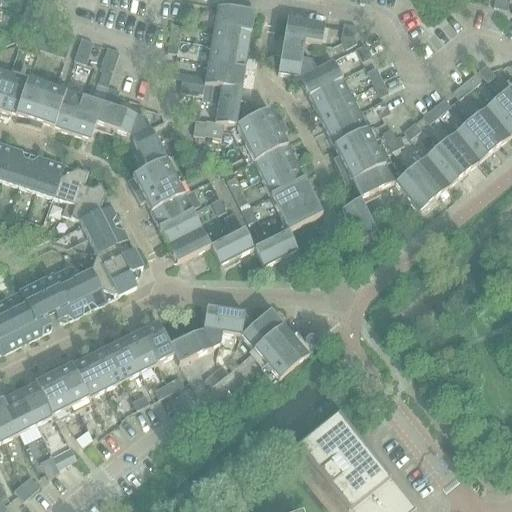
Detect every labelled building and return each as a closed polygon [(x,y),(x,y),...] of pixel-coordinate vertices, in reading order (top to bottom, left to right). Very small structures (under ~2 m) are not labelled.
[(28,0),(27,5),(37,8),(41,9),(43,0),(28,0)] [(506,13),(509,3),(497,0),(494,0),(492,9),(506,13)] [(27,5),(23,18),(34,18),(37,8),(27,5)] [(217,9),(214,29),(251,35),(254,15),(217,9)] [(39,27),(34,18),(23,18),(30,32),(39,27)] [(287,20),(284,39),(321,46),(324,26),(287,20)] [(343,26),(342,33),(340,42),(353,40),(355,28),(343,26)] [(171,27),(169,41),(179,43),(182,29),(171,27)] [(214,29),(210,48),(248,54),(251,35),(214,29)] [(32,38),(39,52),(47,43),(42,33),(32,38)] [(54,56),(65,60),(72,38),(60,34),(57,46),(54,56)] [(284,39),(281,58),(301,61),(304,45),(313,46),(311,56),(322,58),(324,48),(321,48),(321,46),(284,39)] [(340,42),(345,52),(356,47),(353,40),(340,42)] [(86,67),(93,45),(80,41),(73,63),(86,67)] [(166,55),(177,57),(179,43),(169,41),(166,55)] [(57,46),(47,43),(39,52),(54,56),(57,46)] [(361,65),(370,60),(364,47),(355,52),(361,65)] [(210,48),(207,67),(244,73),(248,54),(210,48)] [(112,77),(119,54),(106,50),(99,73),(101,73),(112,77)] [(301,61),(281,58),(277,77),(298,80),(307,98),(341,81),(332,63),(315,72),(311,63),(301,61)] [(175,82),(177,68),(165,66),(162,80),(175,82)] [(241,93),(244,73),(207,67),(204,87),(220,89),(241,93)] [(487,84),(495,78),(486,67),(478,73),(487,84)] [(381,83),(375,70),(366,74),(372,87),(381,83)] [(0,73),(0,112),(2,113),(14,78),(0,73)] [(107,90),(112,77),(101,73),(97,87),(106,90),(107,90)] [(470,93),(481,84),(474,76),(463,85),(470,93)] [(14,78),(2,113),(16,118),(14,124),(20,125),(34,84),(14,78)] [(341,81),(307,98),(316,116),(350,98),(341,81)] [(201,98),(203,87),(181,83),(179,95),(201,98)] [(372,87),(379,100),(388,96),(381,83),(372,87)] [(34,84),(20,125),(39,132),(41,127),(51,130),(63,94),(55,92),(34,84)] [(470,93),(463,85),(452,94),(458,102),(470,93)] [(511,88),(499,99),(511,114),(511,88)] [(220,141),(223,127),(235,129),(252,121),(247,112),(238,110),(241,93),(220,89),(214,124),(205,123),(205,125),(195,123),(193,137),(204,139),(204,138),(220,141)] [(118,93),(107,90),(106,90),(104,98),(116,102),(118,93)] [(51,130),(70,136),(82,100),(63,94),(51,130)] [(104,98),(101,107),(95,127),(130,139),(146,121),(113,111),(116,102),(104,98)] [(350,98),(316,116),(324,133),(358,116),(350,98)] [(511,114),(499,99),(484,111),(508,141),(511,137),(511,114)] [(101,107),(82,100),(70,136),(89,143),(95,127),(101,107)] [(439,118),(450,109),(444,101),(433,110),(439,118)] [(380,121),(390,116),(383,103),(374,108),(380,121)] [(198,123),(200,109),(190,107),(188,122),(198,123)] [(433,110),(421,119),(428,127),(439,118),(433,110)] [(235,129),(248,156),(252,163),(286,146),(281,137),(286,134),(275,111),(269,114),(269,112),(252,121),(235,129)] [(484,111),(469,123),(493,153),(508,141),(484,111)] [(358,116),(324,133),(334,151),(367,134),(358,116)] [(166,161),(146,121),(130,139),(146,171),(166,161)] [(469,123),(454,135),(478,165),(493,153),(469,123)] [(409,142),(420,133),(414,125),(403,134),(409,142)] [(395,141),(391,132),(382,136),(386,145),(395,141)] [(384,166),(367,134),(334,151),(338,160),(333,163),(345,186),(350,183),(384,166)] [(454,135),(439,147),(463,177),(478,165),(454,135)] [(386,145),(391,154),(404,148),(399,139),(395,141),(386,145)] [(0,183),(1,184),(12,151),(0,146),(0,183)] [(252,163),(261,181),(295,164),(286,146),(252,163)] [(439,147),(424,160),(448,189),(463,177),(439,147)] [(1,184),(14,188),(18,189),(29,156),(12,151),(1,184)] [(46,162),(45,162),(29,156),(18,189),(35,195),(46,162)] [(424,160),(409,172),(433,202),(448,189),(424,160)] [(183,196),(180,189),(166,161),(146,171),(132,179),(133,181),(127,183),(139,207),(144,204),(148,213),(161,207),(161,208),(168,205),(168,203),(183,196)] [(63,168),(46,162),(35,195),(52,200),(63,168)] [(295,164),(261,181),(270,198),(304,181),(295,164)] [(350,183),(359,202),(393,185),(384,166),(350,183)] [(63,168),(52,200),(66,205),(61,217),(72,221),(83,189),(87,176),(63,168)] [(433,202),(409,172),(393,185),(418,214),(433,202)] [(241,192),(235,179),(226,183),(232,196),(241,192)] [(304,181),(270,198),(278,216),(312,198),(304,181)] [(83,189),(72,221),(78,223),(110,207),(100,187),(91,192),(83,189)] [(232,196),(239,209),(248,205),(241,192),(232,196)] [(183,196),(168,203),(168,205),(161,208),(161,207),(148,213),(158,231),(192,214),(183,196)] [(312,198),(278,216),(288,234),(321,217),(312,198)] [(217,218),(226,213),(220,200),(211,205),(217,218)] [(340,212),(349,229),(368,219),(359,202),(340,212)] [(118,224),(110,207),(78,223),(79,223),(87,239),(118,224)] [(249,230),(258,225),(250,209),(241,213),(249,230)] [(192,214),(158,231),(166,249),(201,232),(192,214)] [(230,232),(239,228),(232,215),(223,220),(230,232)] [(368,219),(349,229),(357,246),(376,236),(368,219)] [(126,240),(118,224),(87,239),(96,256),(95,256),(126,240)] [(25,227),(20,226),(18,225),(13,228),(18,238),(22,239),(25,227)] [(26,240),(35,236),(36,236),(32,230),(25,227),(22,239),(26,240)] [(8,242),(18,238),(13,228),(3,233),(8,242)] [(40,245),(49,241),(45,231),(36,236),(35,236),(40,245)] [(166,249),(175,267),(210,250),(201,232),(166,249)] [(244,232),(227,241),(236,260),(254,251),(244,232)] [(0,246),(8,242),(3,233),(0,234),(0,246)] [(288,234),(271,242),(280,261),(297,253),(288,234)] [(35,236),(26,240),(30,250),(40,245),(35,236)] [(106,305),(136,290),(130,278),(142,271),(126,240),(95,256),(90,273),(106,305)] [(227,241),(210,250),(219,268),(236,260),(227,241)] [(280,261),(271,242),(254,251),(263,270),(280,261)] [(91,312),(75,282),(69,270),(52,278),(74,321),(91,312)] [(91,312),(106,305),(90,273),(90,274),(75,282),(91,312)] [(54,314),(60,327),(74,321),(52,278),(35,287),(50,316),(54,314)] [(32,288),(20,294),(41,337),(53,331),(47,318),(50,316),(35,287),(32,288)] [(25,345),(41,337),(20,294),(3,303),(25,345)] [(0,304),(0,336),(9,354),(25,345),(3,303),(0,304)] [(240,338),(252,328),(243,317),(206,310),(202,332),(221,335),(240,338)] [(269,314),(252,328),(240,338),(254,354),(283,330),(269,314)] [(157,367),(173,358),(174,358),(169,349),(170,348),(157,324),(140,332),(157,367)] [(259,361),(266,368),(279,384),(307,359),(289,337),(283,330),(254,354),(259,361)] [(123,341),(140,375),(157,367),(140,332),(123,341)] [(169,349),(174,358),(173,358),(178,368),(220,347),(221,335),(202,332),(170,348),(169,349)] [(0,336),(0,357),(9,354),(0,336)] [(123,341),(108,349),(106,350),(123,384),(140,375),(123,341)] [(88,358),(106,392),(123,384),(106,350),(88,358)] [(88,358),(76,365),(71,367),(88,401),(106,392),(88,358)] [(231,373),(237,367),(231,360),(225,365),(231,373)] [(35,385),(52,420),(57,417),(88,401),(71,367),(69,368),(66,363),(43,375),(46,380),(40,383),(35,385)] [(219,383),(227,376),(221,368),(213,375),(219,383)] [(213,375),(204,382),(210,390),(219,383),(213,375)] [(181,391),(183,389),(179,380),(166,386),(166,387),(171,396),(181,391)] [(35,428),(52,420),(35,385),(17,394),(35,428)] [(171,396),(166,387),(154,393),(158,402),(171,396)] [(18,437),(35,428),(17,394),(0,403),(18,437)] [(137,413),(149,407),(145,398),(132,404),(137,413)] [(0,444),(0,446),(18,437),(0,403),(0,402),(0,444)] [(315,433),(306,440),(306,441),(298,447),(349,510),(348,511),(412,511),(414,511),(394,485),(379,467),(380,466),(359,440),(358,440),(338,415),(330,422),(330,421),(321,428),(322,429),(315,434),(315,433)] [(31,497),(39,490),(30,479),(22,486),(31,497)] [(14,493),(18,498),(23,504),(31,497),(22,486),(14,493)]
